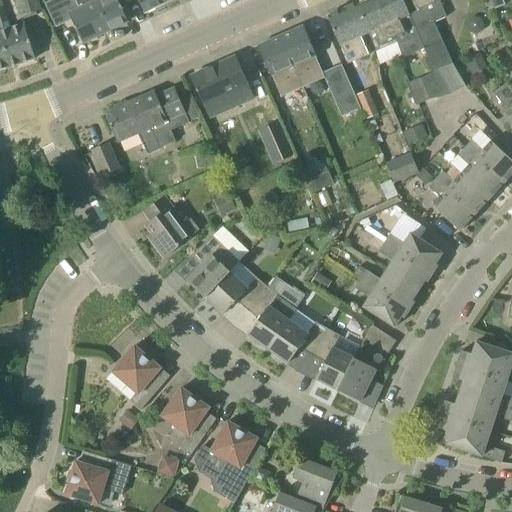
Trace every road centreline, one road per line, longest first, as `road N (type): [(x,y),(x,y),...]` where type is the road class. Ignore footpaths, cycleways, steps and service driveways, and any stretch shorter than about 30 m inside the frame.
road 1 (residential): [(113,265),(205,355),(285,412),(381,453)]
road 2 (residential): [(31,114),(293,0)]
road 3 (residential): [(381,453),(440,322),(509,228)]
road 4 (residential): [(30,488),(48,439),(66,305),(113,265)]
road 5 (residential): [(31,114),(113,265)]
road 6 (residential): [(381,453),(511,487)]
